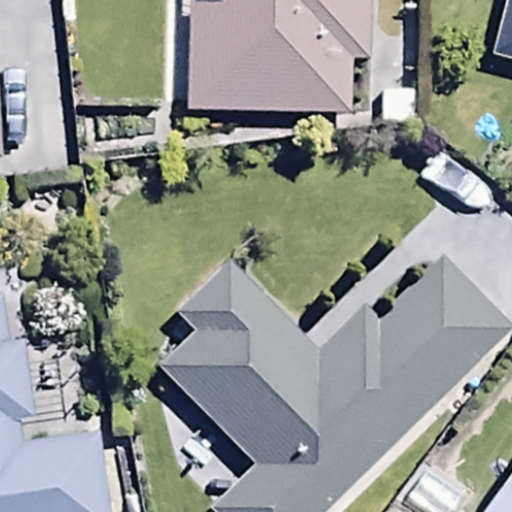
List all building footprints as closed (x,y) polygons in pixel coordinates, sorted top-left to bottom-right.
[(191,0),(187,122),(350,127),(352,69),(371,69),(373,0),(191,0)] [(511,78),(511,0),(506,0),(488,72),(511,78)] [(340,511),(511,345),(440,272),(376,335),(362,321),(314,368),(226,278),(173,330),(194,351),(160,384),(254,480),(221,511),(340,511)] [(0,511),(106,511),(97,449),(26,459),(23,434),(31,433),(21,358),(3,360),(0,334),(0,511)] [(511,511),(511,490),(496,511),(511,511)]
